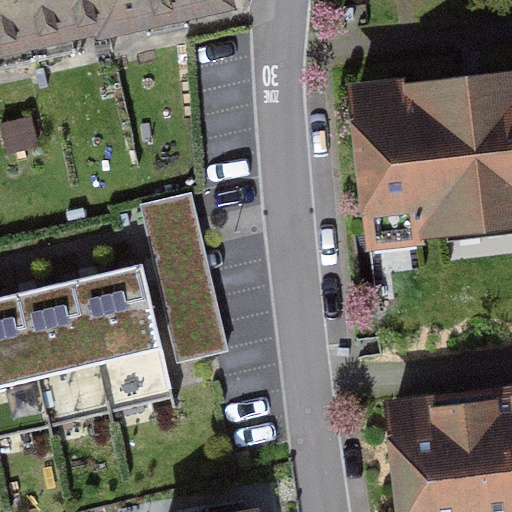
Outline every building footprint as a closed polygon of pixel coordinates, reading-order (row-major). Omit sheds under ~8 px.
[(0,0),(0,70),(30,64),(73,54),(67,30),(102,22),(103,27),(139,19),(143,39),(185,29),(181,10),(217,2),(216,0),(0,0)] [(511,220),(511,84),(352,103),(368,237),(511,220)] [(224,353),(189,191),(137,203),(173,364),(224,353)] [(0,432),(43,423),(103,410),(164,396),(136,269),(105,275),(75,282),(45,289),(15,295),(0,298),(0,432)] [(511,511),(511,400),(389,416),(399,511),(511,511)]
